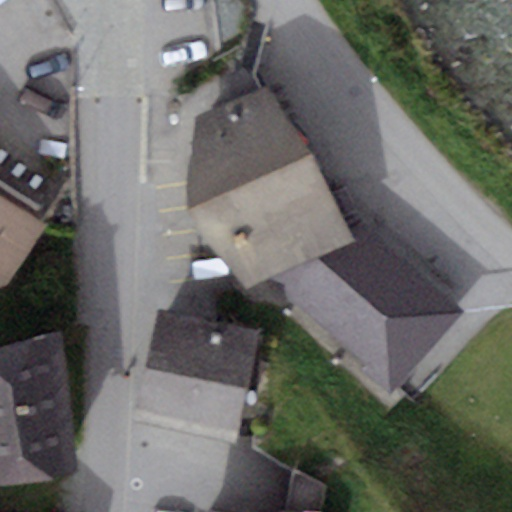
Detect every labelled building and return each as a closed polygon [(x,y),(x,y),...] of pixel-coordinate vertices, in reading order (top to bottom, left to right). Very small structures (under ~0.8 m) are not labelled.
[(269,87),(199,119),(185,192),(197,233),(247,288),(268,279),(356,240),(348,225),(269,87)] [(0,196),(0,289),(12,286),(45,223),(0,196)] [(357,219),(348,225),(356,240),(268,279),(391,392),(462,312),(357,219)] [(158,312),(136,408),(236,430),(257,333),(158,312)] [(55,336),(0,353),(0,479),(77,470),(55,336)]
